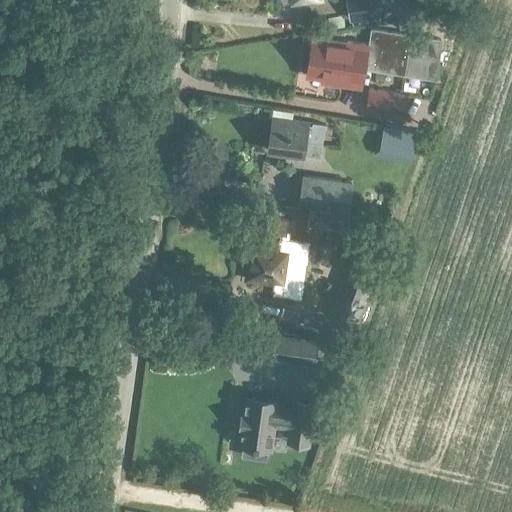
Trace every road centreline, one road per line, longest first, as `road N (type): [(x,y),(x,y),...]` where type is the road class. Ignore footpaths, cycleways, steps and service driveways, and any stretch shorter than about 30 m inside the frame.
road 1 (unclassified): [(113,482),(137,363),(168,0)]
road 2 (unclassified): [(113,482),(294,511)]
